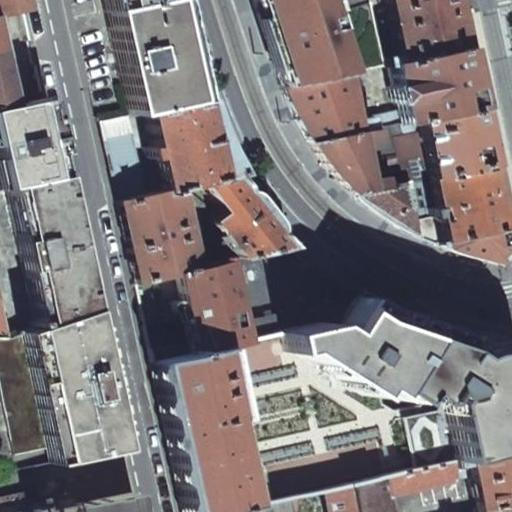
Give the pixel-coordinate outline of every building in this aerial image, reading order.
[(0,0),(0,12),(20,8),(18,0),(0,0)] [(99,0),(102,9),(145,0),(99,0)] [(145,0),(102,9),(125,116),(141,112),(199,99),(193,79),(183,82),(164,0),(145,0)] [(332,0),(258,0),(252,1),(279,87),(345,73),(381,65),(379,57),(381,57),(376,32),(368,5),(339,11),(336,1),(333,2),(332,0)] [(332,0),(333,2),(336,1),(339,11),(368,5),(366,0),(332,0)] [(379,57),(381,65),(385,64),(460,48),(451,4),(450,0),(380,0),(387,28),(392,54),(381,57),(379,57)] [(376,32),(381,57),(392,54),(387,28),(376,32)] [(395,110),(398,123),(413,120),(474,107),(466,75),(460,48),(385,64),(390,85),(386,86),(390,103),(393,102),(395,110)] [(0,105),(8,104),(0,67),(0,105)] [(301,135),(306,143),(372,128),(369,116),(356,120),(345,73),(279,87),(284,101),(291,116),(301,135)] [(141,112),(158,191),(175,187),(195,182),(232,173),(225,161),(218,148),(211,134),(199,99),(141,112)] [(0,187),(2,187),(57,174),(48,132),(42,107),(34,101),(29,108),(20,103),(20,101),(8,104),(0,105),(0,187)] [(415,130),(425,177),(486,163),(476,116),(474,107),(413,120),(415,130)] [(369,116),(372,128),(386,126),(398,123),(395,110),(369,116)] [(106,164),(114,201),(141,195),(124,116),(97,122),(106,164)] [(344,188),(349,193),(384,185),(383,177),(382,177),(367,180),(360,141),(386,134),(388,131),(386,126),(372,128),(306,143),(315,156),(326,169),(338,182),(344,188)] [(383,177),(384,185),(404,181),(425,177),(415,130),(392,136),(391,138),(395,158),(379,161),(382,177),(383,177)] [(433,214),(438,241),(500,229),(496,211),(493,195),(486,163),(425,177),(433,214)] [(265,220),(255,208),(242,190),(232,173),(195,182),(217,208),(210,213),(210,221),(238,257),(288,245),(275,231),(265,220)] [(2,187),(32,326),(86,308),(70,237),(57,174),(2,187)] [(396,227),(411,235),(413,232),(401,187),(406,187),(404,181),(384,185),(349,193),(360,203),(376,215),(396,227)] [(238,257),(210,221),(210,213),(217,208),(195,182),(175,187),(193,267),(224,260),(238,257)] [(124,248),(186,234),(175,187),(158,191),(141,195),(114,201),(124,246),(124,248)] [(418,235),(417,238),(435,245),(434,241),(438,241),(433,214),(414,219),(418,235)] [(500,229),(438,241),(434,241),(435,245),(442,247),(497,263),(506,255),(500,229)] [(186,234),(124,248),(132,282),(172,272),(193,267),(186,234)] [(239,323),(224,260),(193,267),(172,272),(180,308),(178,308),(179,314),(181,313),(191,353),(218,346),(243,341),(239,323)] [(333,332),(355,296),(342,288),(330,306),(332,312),(323,326),(333,332)] [(435,411),(445,459),(462,455),(511,444),(511,357),(501,348),(491,343),(452,333),(412,321),(379,307),(355,296),(333,332),(323,326),(319,323),(274,333),(279,355),(290,352),(361,398),(366,390),(380,399),(384,393),(401,404),(406,395),(419,403),(426,401),(431,393),(437,396),(433,400),(435,411)] [(320,304),(239,323),(243,341),(274,333),(319,323),(323,326),(332,312),(320,304)] [(54,446),(57,461),(117,448),(112,428),(100,373),(86,308),(32,326),(27,328),(54,446)] [(0,397),(12,455),(54,446),(27,328),(4,337),(0,336),(0,397)] [(227,417),(245,505),(250,504),(266,500),(288,495),(318,488),(345,482),(378,475),(394,471),(405,468),(395,419),(435,411),(433,400),(437,396),(431,393),(426,401),(419,403),(406,395),(401,404),(384,393),(380,399),(366,390),(361,398),(290,352),(279,355),(274,333),(243,341),(218,346),(233,416),(227,417)] [(149,363),(186,354),(186,350),(177,344),(147,351),(149,363)] [(166,441),(181,511),(212,511),(241,505),(245,505),(227,417),(233,416),(218,346),(191,353),(186,354),(149,363),(166,441)] [(395,419),(405,468),(445,459),(435,411),(395,419)] [(465,473),(472,510),(511,500),(511,444),(462,455),(466,473),(465,473)] [(445,459),(405,468),(394,471),(378,475),(382,496),(447,480),(449,477),(465,473),(466,473),(462,455),(445,459)] [(0,511),(14,511),(37,507),(38,511),(126,491),(122,472),(56,486),(54,491),(54,494),(34,498),(32,491),(0,497),(0,511)] [(345,482),(351,511),(385,511),(382,496),(378,475),(345,482)] [(351,511),(345,482),(318,488),(323,511),(351,511)] [(130,511),(126,491),(38,511),(37,507),(14,511),(130,511)] [(291,511),(288,495),(266,500),(268,511),(291,511)] [(250,504),(251,511),(268,511),(266,500),(250,504)] [(511,511),(511,500),(472,510),(472,511),(511,511)]
